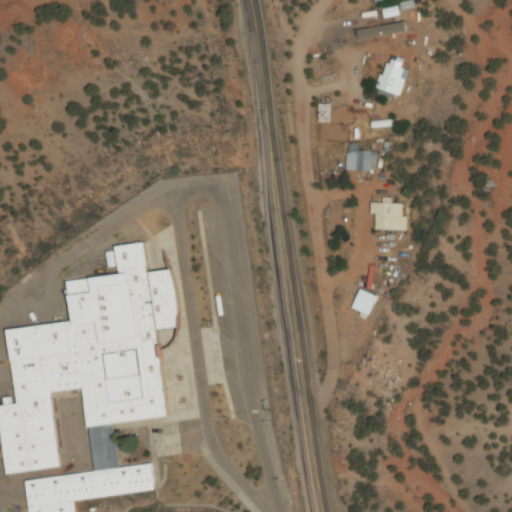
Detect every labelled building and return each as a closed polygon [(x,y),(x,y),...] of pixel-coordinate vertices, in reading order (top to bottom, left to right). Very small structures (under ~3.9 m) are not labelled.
[(357,31),(358,42),(407,35),(405,23),(357,31)] [(402,69),(405,61),(391,56),(377,92),(399,100),(410,72),(402,69)] [(346,173),(375,173),(375,151),(358,151),(358,145),(346,145),(346,173)] [(375,217),(375,232),(406,232),(406,205),(370,205),(370,217),(375,217)] [(111,246),(140,242),(145,271),(167,269),(173,288),(177,312),(176,329),(153,332),(164,415),(106,423),(115,465),(148,461),(152,489),(71,501),(73,511),(25,511),(22,480),(90,469),(85,427),(82,428),(77,388),(45,393),(55,465),(3,474),(0,453),(0,405),(13,403),(2,328),(68,321),(62,278),(115,272),(111,246)] [(350,312),(369,321),(379,300),(360,290),(350,312)]
